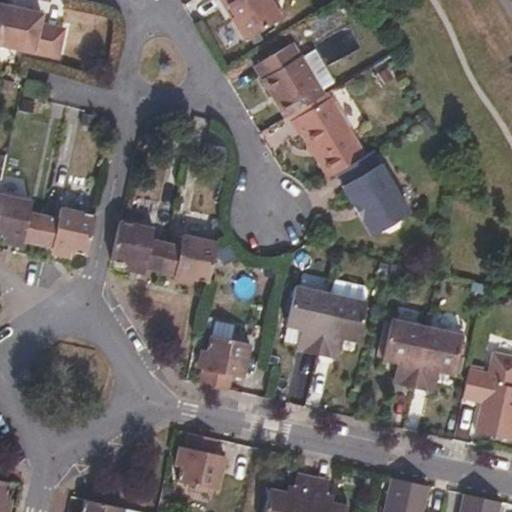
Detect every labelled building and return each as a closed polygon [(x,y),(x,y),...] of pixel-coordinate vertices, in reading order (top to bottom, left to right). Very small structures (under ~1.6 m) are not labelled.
[(44,10),(0,0),(0,41),(60,55),(66,25),(41,20),(44,10)] [(223,0),(230,10),(234,8),(240,16),(237,19),(249,37),(285,16),(288,8),(283,0),(223,0)] [(289,115),(328,92),(325,87),(337,80),(317,47),(305,54),(296,40),(258,64),(289,115)] [(40,82),(23,78),(21,89),(37,93),(40,82)] [(341,169),(370,152),(335,94),(291,120),(300,134),(305,131),(331,175),(341,169)] [(412,210),(376,149),(370,152),(341,169),(350,182),(344,186),(375,234),(412,210)] [(0,192),(0,232),(5,234),(24,238),(38,242),(46,213),(30,210),(32,199),(0,192)] [(46,213),(38,242),(53,245),(73,249),(87,252),(95,212),(63,205),(61,216),(46,213)] [(122,218),(112,257),(128,261),(147,266),(161,268),(167,240),(153,237),(155,225),(122,218)] [(167,240),(161,268),(176,272),(194,277),(209,280),(218,244),(221,240),(185,232),(182,243),(167,240)] [(24,238),(5,234),(3,240),(23,245),(24,238)] [(73,249),(53,245),(52,251),(72,255),(73,249)] [(147,266),(128,261),(127,267),(146,271),(147,266)] [(194,277),(176,272),(176,278),(193,283),(194,277)] [(304,350),(318,354),(332,292),(297,284),(288,325),(308,331),(304,350)] [(332,292),(318,354),(333,357),(338,337),(359,341),(369,301),(332,292)] [(399,384),(414,388),(428,326),(392,318),(382,358),(403,364),(399,384)] [(428,326),(414,388),(427,391),(433,371),(455,375),(464,334),(428,326)] [(204,367),(200,383),(229,389),(233,374),(243,376),(251,342),(212,333),(209,347),(204,367)] [(198,366),(204,367),(209,347),(202,346),(198,366)] [(471,369),(464,398),(480,401),(481,396),(486,397),(479,432),(511,439),(511,356),(496,353),(490,378),(485,377),(486,373),(471,369)] [(218,437),(190,431),(187,445),(182,465),(179,480),(218,489),(226,455),(215,451),(218,437)] [(182,465),(187,445),(181,444),(176,465),(182,465)] [(305,511),(313,478),(297,475),(294,486),(293,494),(286,492),(270,489),(265,511),(305,511)] [(421,511),(428,485),(393,477),(385,511),(421,511)] [(9,480),(0,478),(0,511),(3,511),(7,495),(9,480)] [(330,482),(313,478),(305,511),(346,511),(348,506),(333,502),(325,501),(327,494),(330,482)] [(497,511),(500,501),(464,493),(460,511),(497,511)] [(335,496),(327,494),(325,501),(333,502),(335,496)] [(7,495),(3,511),(9,511),(13,496),(7,495)] [(123,511),(125,506),(85,497),(82,511),(123,511)]
